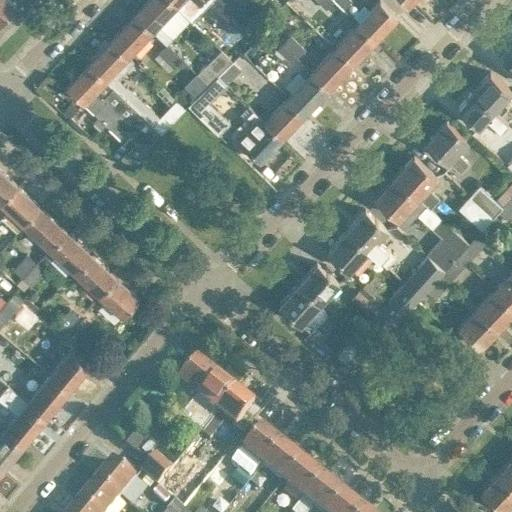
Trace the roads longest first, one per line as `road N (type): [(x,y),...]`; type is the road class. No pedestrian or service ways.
road 1 (residential): [(485,0),(206,289)]
road 2 (residential): [(206,289),(14,511)]
road 3 (residential): [(206,289),(0,97)]
road 4 (residential): [(412,481),(206,289)]
road 5 (residential): [(412,481),(511,376)]
road 6 (residential): [(0,97),(86,0)]
